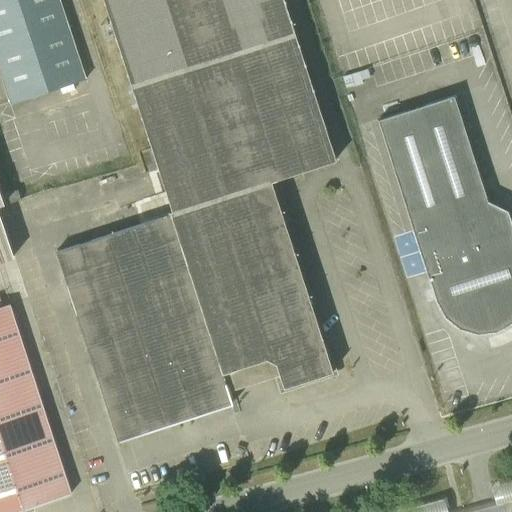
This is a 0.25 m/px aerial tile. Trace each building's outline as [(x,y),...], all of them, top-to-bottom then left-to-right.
[(86,78),(60,0),(0,0),(0,73),(10,104),(86,78)] [(103,0),(153,155),(172,214),(56,252),(118,442),(119,442),(118,441),(231,404),(231,403),(232,403),(220,366),(231,363),(233,369),(266,359),(276,364),(283,387),(332,372),(271,181),(336,160),(283,0),(103,0)] [(511,226),(507,211),(487,201),(453,96),(378,120),(435,300),(437,304),(439,308),(441,312),(443,315),(446,318),(449,322),(452,324),(455,327),(459,329),(463,330),(467,332),(471,333),(475,334),(479,334),(483,334),(487,334),(492,333),(496,332),(500,330),(503,329),(507,326),(510,324),(511,322),(511,226)] [(4,204),(4,205),(18,201),(21,200),(18,190),(1,195),(4,204)] [(0,261),(14,257),(0,215),(0,204),(4,204),(1,195),(0,192),(0,261)] [(0,511),(12,511),(71,494),(9,304),(0,306),(0,511)]
